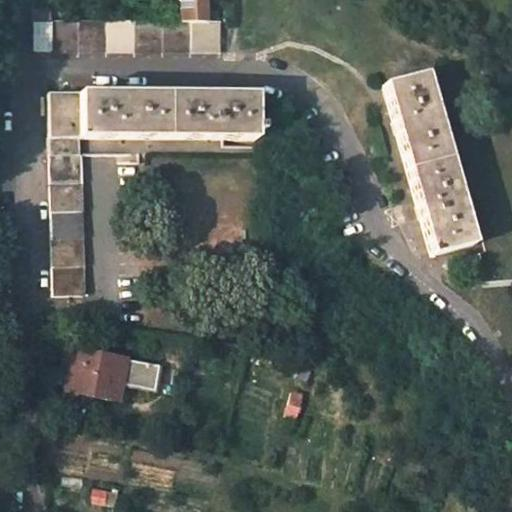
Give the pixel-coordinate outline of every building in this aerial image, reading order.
[(179,0),(180,20),(206,20),(205,0),(179,0)] [(50,6),(32,6),(31,19),(50,19),(50,6)] [(180,20),(51,19),(51,51),(218,50),(219,20),(206,20),(180,20)] [(381,86),(430,257),(474,245),(425,73),(381,86)] [(47,92),(47,137),(81,137),(255,137),(255,93),(47,92)] [(48,152),(81,152),(81,137),(47,137),(48,152)] [(48,152),(48,295),(82,295),(81,152),(48,152)] [(157,366),(68,347),(59,392),(117,403),(121,387),(152,393),(157,366)] [(310,371),(299,366),(294,378),(305,382),(310,371)] [(305,393),(293,389),(287,407),(299,412),(305,393)] [(296,422),(299,412),(287,407),(283,418),(296,422)] [(82,474),(62,473),(60,487),(81,488),(82,474)] [(107,492),(91,488),(89,502),(104,506),(107,492)]
